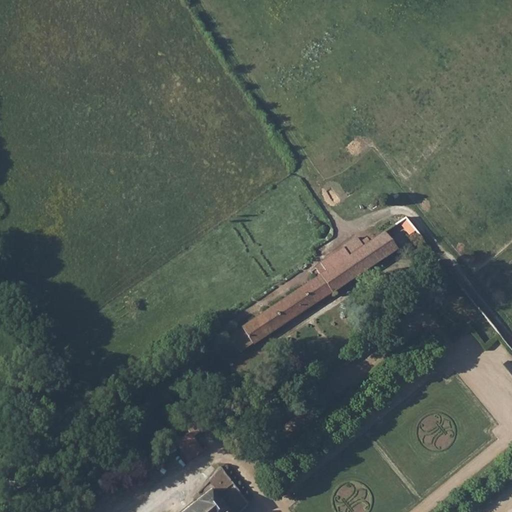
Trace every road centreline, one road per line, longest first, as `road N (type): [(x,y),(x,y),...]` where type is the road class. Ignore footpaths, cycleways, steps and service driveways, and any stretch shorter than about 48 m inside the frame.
road 1 (track): [(511,338),(412,216),(389,209),(344,227),(289,287),(208,340)]
road 2 (track): [(239,469),(421,313),(511,427)]
road 3 (track): [(344,227),(187,0)]
road 4 (track): [(151,511),(219,456),(235,464),(272,511)]
